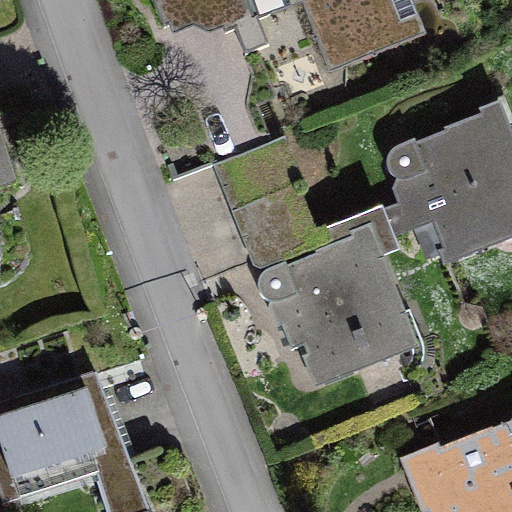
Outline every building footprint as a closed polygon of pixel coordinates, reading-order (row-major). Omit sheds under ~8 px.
[(244,0),(167,0),(175,26),(247,8),(244,0)] [(303,0),(329,61),(415,31),(403,0),(303,0)] [(407,199),(383,208),(393,233),(425,221),(438,256),(511,228),(511,137),(496,94),(413,125),(429,167),(399,177),(407,199)] [(0,176),(14,172),(0,119),(0,176)] [(373,221),(276,255),(319,374),(416,339),(373,221)] [(101,380),(0,413),(0,496),(4,508),(101,477),(112,511),(139,511),(144,510),(101,380)] [(434,511),(511,511),(511,406),(409,444),(434,511)]
